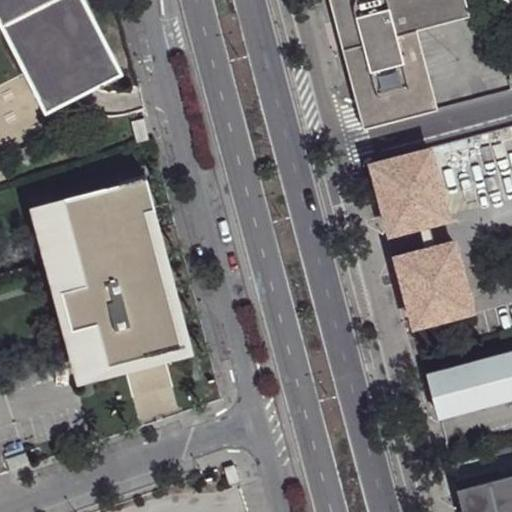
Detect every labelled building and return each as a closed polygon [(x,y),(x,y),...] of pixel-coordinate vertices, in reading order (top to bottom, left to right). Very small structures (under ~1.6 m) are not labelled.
[(0,0),(0,25),(45,113),(120,74),(81,0),(0,0)] [(328,0),(362,132),(436,113),(414,29),(467,16),(463,0),(328,0)] [(145,119),(132,122),(138,145),(151,142),(145,119)] [(429,150),(394,159),(370,165),(387,227),(394,232),(412,227),(446,218),(429,150)] [(145,172),(37,201),(82,368),(182,342),(146,208),(154,205),(145,172)] [(453,244),(412,254),(401,257),(396,265),(402,290),(412,327),(471,311),(453,244)] [(511,355),(427,378),(437,414),(511,394),(511,355)] [(11,471),(32,464),(28,452),(7,460),(11,471)] [(240,463),(230,466),(234,484),(244,481),(240,463)] [(511,511),(511,472),(459,486),(465,511),(511,511)]
